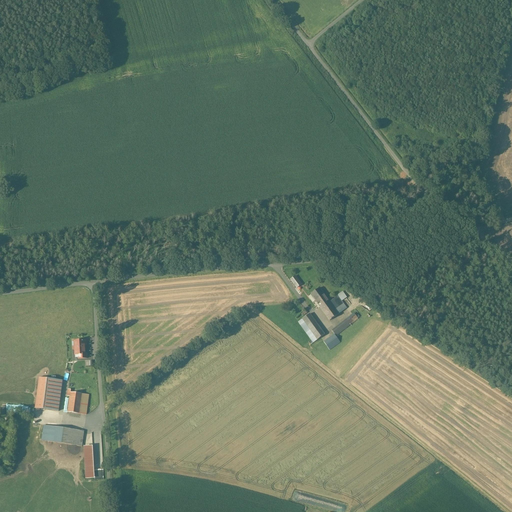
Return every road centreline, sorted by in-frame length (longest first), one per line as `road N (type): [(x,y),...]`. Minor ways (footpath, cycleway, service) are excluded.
road 1 (track): [(102,409),(250,307),(505,511)]
road 2 (residential): [(93,282),(340,258),(430,195)]
road 3 (unclassified): [(93,282),(110,511)]
road 4 (residential): [(308,44),(430,195)]
